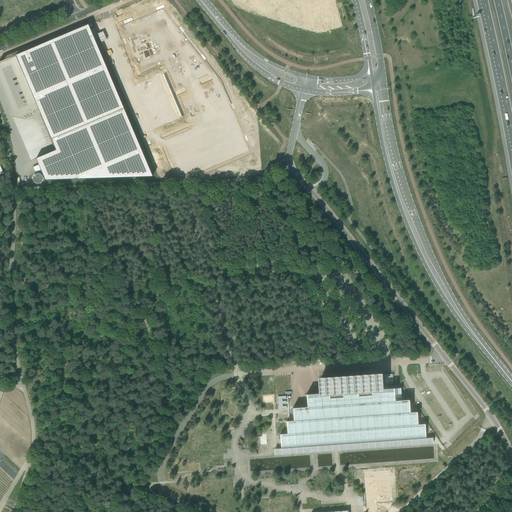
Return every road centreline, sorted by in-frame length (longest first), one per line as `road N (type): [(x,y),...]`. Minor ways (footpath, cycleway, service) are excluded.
road 1 (unclassified): [(293,133),(293,170),(511,454)]
road 2 (secondary): [(373,90),(385,160),(412,237),(464,327),(511,385)]
road 3 (secondary): [(511,379),(436,270),(396,158),(382,82)]
road 4 (unclassified): [(0,119),(14,190),(17,364)]
road 5 (tertiary): [(197,0),(260,71),(302,90)]
road 6 (motorway): [(483,0),(511,138)]
road 7 (unclassified): [(23,385),(33,443),(14,511)]
road 8 (tertiary): [(305,77),(251,51),(204,0)]
